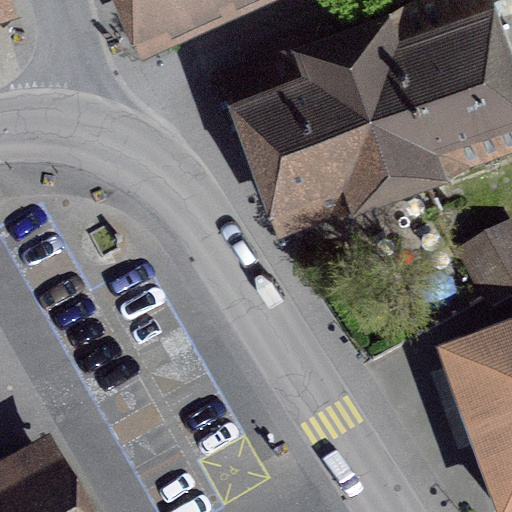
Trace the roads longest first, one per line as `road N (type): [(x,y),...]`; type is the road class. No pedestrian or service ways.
road 1 (primary): [(392,511),(158,157),(84,127)]
road 2 (residential): [(83,66),(312,0)]
